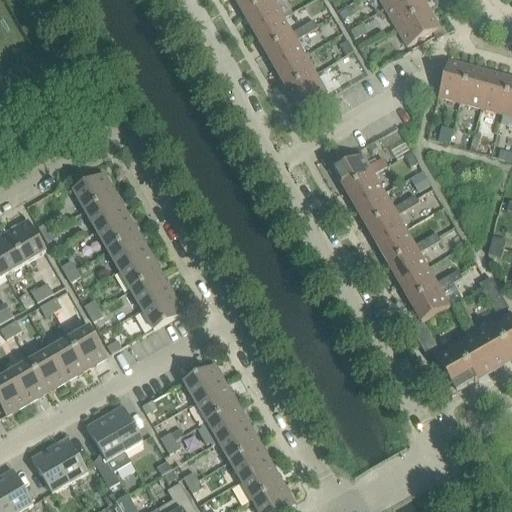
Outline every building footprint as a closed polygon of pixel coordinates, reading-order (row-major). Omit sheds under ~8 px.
[(273,2),(271,0),(234,0),(244,18),(273,2)] [(271,0),(273,2),(244,18),(255,37),(284,20),(275,5),(284,0),(271,0)] [(379,0),(386,12),(405,0),(379,0)] [(397,30),(429,11),(422,0),(405,0),(386,12),(397,30)] [(348,9),(340,15),(343,21),(352,15),(348,9)] [(397,30),(408,50),(433,35),(437,43),(448,36),(444,28),(440,30),(429,11),(397,30)] [(284,20),(255,37),(266,55),(295,39),(292,35),(284,20)] [(303,29),(308,37),(318,30),(314,23),(303,29)] [(363,26),(350,33),(355,40),(367,33),(363,26)] [(292,35),(295,39),(266,55),(277,74),(305,58),(297,43),(308,37),(303,29),(292,35)] [(348,44),(340,48),(347,59),(354,55),(348,44)] [(406,47),(384,55),(389,69),(411,61),(406,47)] [(288,93),(316,76),(305,58),(277,74),(288,93)] [(439,99),(461,105),(470,69),(448,63),(439,99)] [(481,111),(491,75),(470,69),(461,105),(481,111)] [(502,116),(511,80),(491,75),(481,111),(502,116)] [(311,116),(307,108),(328,96),(316,76),(288,93),(299,112),(295,114),(300,122),(311,116)] [(511,80),(502,116),(511,118),(511,80)] [(453,131),(442,129),(438,144),(449,147),(453,131)] [(413,155),(412,155),(405,159),(411,170),(419,166),(413,155)] [(346,193),(374,177),(363,157),(342,169),(338,161),(327,168),(331,175),(335,174),(346,193)] [(424,174),(412,181),(419,194),(431,187),(424,174)] [(73,194),(85,214),(116,196),(105,176),(73,194)] [(374,177),(346,193),(357,212),(385,195),(374,177)] [(396,214),(394,210),(385,195),(357,212),(367,230),(396,214)] [(85,214),(97,234),(128,216),(116,196),(85,214)] [(420,206),(415,198),(404,204),(409,212),(420,206)] [(394,210),(396,214),(367,230),(378,249),(407,233),(398,218),(409,212),(404,204),(394,210)] [(97,234),(108,254),(139,236),(128,216),(97,234)] [(46,255),(28,223),(8,235),(26,266),(46,255)] [(43,238),(54,232),(49,224),(39,230),(43,238)] [(54,232),(43,238),(48,246),(58,240),(54,232)] [(389,268),(417,252),(415,248),(407,233),(378,249),(389,268)] [(8,235),(0,239),(0,267),(6,278),(26,266),(8,235)] [(431,249),(441,243),(437,235),(426,242),(431,249)] [(108,254),(119,273),(151,255),(139,236),(108,254)] [(491,248),(504,252),(506,243),(493,240),(491,248)] [(415,248),(417,252),(389,268),(399,285),(428,270),(420,255),(431,249),(426,242),(415,248)] [(504,252),(491,248),(488,257),(502,261),(504,252)] [(119,273),(131,293),(162,275),(151,255),(119,273)] [(66,278),(77,272),(72,264),(62,270),(66,278)] [(428,270),(399,285),(411,305),(439,289),(437,285),(428,270)] [(77,272),(66,278),(71,286),(81,280),(77,272)] [(448,279),(452,287),(463,280),(458,273),(448,279)] [(131,293),(142,313),(174,295),(162,275),(131,293)] [(452,287),(448,279),(437,285),(439,289),(411,305),(422,325),(424,324),(450,309),(441,293),(452,287)] [(495,287),(491,280),(480,287),(484,294),(495,287)] [(40,291),(46,301),(54,297),(48,286),(40,291)] [(487,300),(499,293),(495,287),(484,294),(487,300)] [(46,301),(40,291),(32,295),(38,306),(46,301)] [(491,306),(503,299),(499,293),(487,300),(491,306)] [(185,315),(174,295),(142,313),(154,333),(185,315)] [(27,296),(20,300),(26,311),(34,307),(27,296)] [(494,312),(506,305),(503,299),(491,306),(494,312)] [(48,305),(54,316),(62,311),(56,301),(48,305)] [(89,317),(99,311),(95,304),(85,309),(89,317)] [(54,316),(48,305),(40,310),(46,320),(54,316)] [(498,318),(510,312),(506,305),(494,312),(498,318)] [(0,314),(6,324),(14,319),(8,309),(0,314)] [(99,311),(89,317),(94,325),(104,319),(99,311)] [(511,320),(476,341),(437,363),(444,375),(439,378),(453,402),(460,398),(456,391),(511,358),(511,320)] [(9,328),(15,338),(23,334),(17,323),(9,328)] [(416,338),(427,331),(424,324),(422,325),(411,331),(416,338)] [(15,338),(9,328),(1,333),(7,343),(15,338)] [(107,361),(89,330),(69,341),(87,372),(107,361)] [(420,345),(431,338),(427,331),(416,338),(420,345)] [(424,352),(436,345),(431,338),(420,345),(424,352)] [(67,384),(87,372),(69,341),(49,353),(67,384)] [(118,344),(108,350),(113,358),(123,352),(118,344)] [(428,359),(433,356),(440,352),(436,345),(424,352),(428,359)] [(49,353),(30,364),(48,395),(67,384),(49,353)] [(28,407),(48,395),(30,364),(10,376),(28,407)] [(184,385),(196,405),(227,387),(215,367),(184,385)] [(0,405),(8,418),(28,407),(10,376),(0,381),(0,405)] [(196,405),(207,425),(238,407),(227,387),(196,405)] [(153,403),(143,409),(142,409),(147,417),(157,411),(153,403)] [(207,425),(219,445),(250,427),(238,407),(207,425)] [(123,409),(105,420),(125,455),(143,444),(123,409)] [(109,464),(125,455),(105,420),(87,430),(105,461),(96,467),(110,491),(120,485),(109,464)] [(219,445),(230,465),(261,447),(250,427),(219,445)] [(181,431),(172,437),(176,443),(185,438),(181,431)] [(166,449),(176,443),(172,437),(171,436),(161,441),(166,449)] [(68,441),(50,451),(71,486),(89,476),(68,441)] [(176,443),(166,449),(170,457),(180,451),(176,443)] [(230,465),(241,484),(272,466),(261,447),(230,465)] [(52,497),(71,486),(50,451),(32,462),(52,497)] [(164,477),(172,473),(168,465),(160,469),(164,477)] [(241,484),(253,504),(284,486),(272,466),(241,484)] [(14,472),(0,480),(0,490),(12,511),(26,511),(34,507),(14,472)] [(172,473),(164,477),(169,485),(177,480),(172,473)] [(188,489),(198,483),(194,475),(184,481),(188,489)] [(198,483),(188,489),(193,497),(203,491),(198,483)] [(167,493),(173,503),(158,511),(190,511),(194,510),(180,486),(167,493)] [(284,486),(253,504),(257,511),(286,511),(296,506),(284,486)] [(0,511),(12,511),(0,490),(0,511)] [(109,509),(118,504),(113,496),(105,501),(109,509)] [(118,504),(121,511),(132,511),(125,500),(118,504)]
